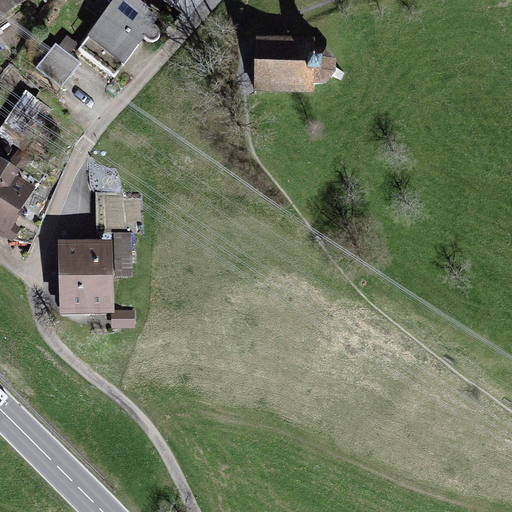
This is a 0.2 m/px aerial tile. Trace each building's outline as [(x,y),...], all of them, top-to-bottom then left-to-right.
[(29,0),(0,0),(0,24),(33,5),(29,0)] [(154,21),(126,0),(118,0),(83,47),(115,71),(154,21)] [(312,42),(255,40),(253,90),(311,92),(312,83),(324,84),(331,77),(341,76),(341,68),(331,68),(331,60),(323,51),(311,51),(312,42)] [(55,44),(37,69),(63,87),(81,63),(55,44)] [(28,93),(3,131),(28,147),(53,109),(28,93)] [(31,194),(0,173),(0,234),(3,236),(31,194)] [(108,311),(107,251),(62,252),(63,312),(108,311)] [(112,330),(137,330),(136,311),(112,311),(112,330)]
